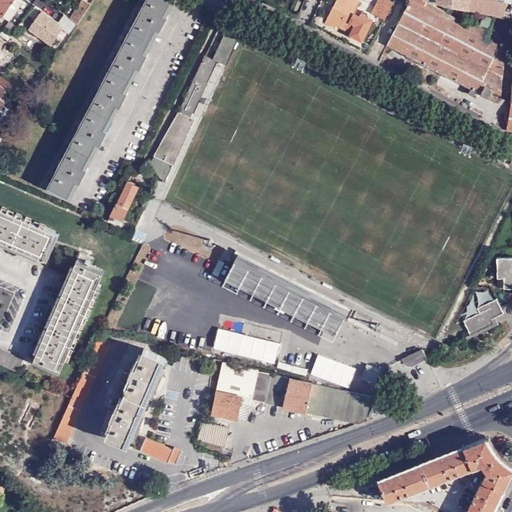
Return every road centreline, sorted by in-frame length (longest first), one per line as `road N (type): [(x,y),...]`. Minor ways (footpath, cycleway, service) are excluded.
road 1 (primary): [(477,386),(140,511)]
road 2 (tertiary): [(511,142),(240,0)]
road 3 (primary): [(201,511),(481,410)]
